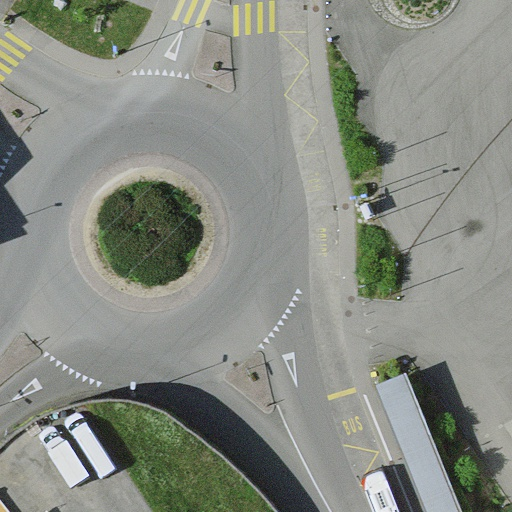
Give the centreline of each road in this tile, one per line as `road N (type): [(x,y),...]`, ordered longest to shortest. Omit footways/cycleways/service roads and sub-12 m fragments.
road 1 (residential): [(201,127),(161,116),(118,120),(83,136),(55,163),(38,199),(37,255),(69,313)]
road 2 (residential): [(234,309),(330,511)]
road 3 (residential): [(234,309),(255,275),(264,232),(259,194),(237,156),(201,127)]
road 4 (residential): [(69,313),(107,337),(146,345),(209,329),(234,309)]
road 5 (residential): [(201,127),(227,0)]
